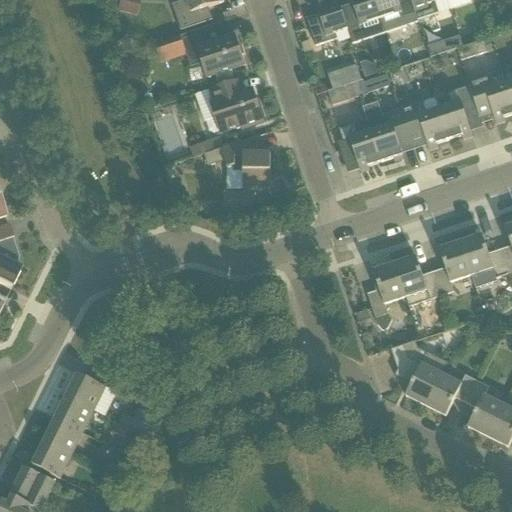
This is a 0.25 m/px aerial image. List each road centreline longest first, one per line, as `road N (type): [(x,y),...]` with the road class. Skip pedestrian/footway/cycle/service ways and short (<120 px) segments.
road 1 (residential): [(290,248),(326,357),(354,376),(367,409),(511,480)]
road 2 (residential): [(337,229),(267,0)]
road 3 (residential): [(86,277),(62,243),(0,59)]
road 4 (residential): [(86,277),(181,245),(233,260),(290,248)]
road 5 (residential): [(337,229),(511,169)]
road 6 (residential): [(0,383),(42,353),(86,277)]
